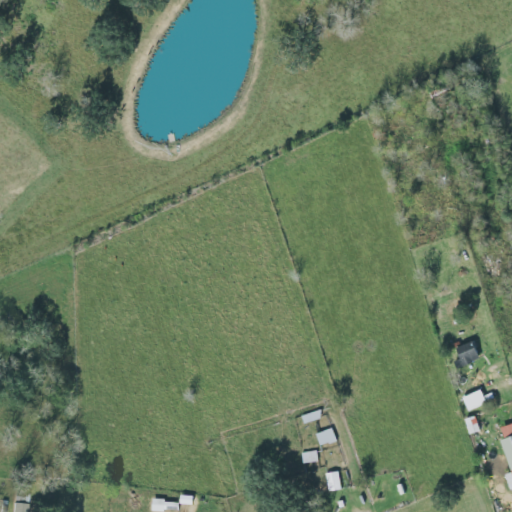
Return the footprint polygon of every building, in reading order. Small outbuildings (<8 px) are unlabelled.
[(483,359),(475,341),(459,347),(463,358),(456,361),(459,369),(483,359)] [(463,397),(469,411),(488,402),(482,389),(463,397)] [(465,419),(469,434),(481,431),(477,416),(465,419)] [(511,489),(511,423),(503,427),(506,439),(502,440),(511,472),(506,474),(511,490),(511,489)] [(317,434),(321,446),(338,440),(333,428),(317,434)] [(169,500),(154,499),(154,510),(169,511),(169,500)] [(12,511),(26,511),(27,503),(13,503),(12,511)]
